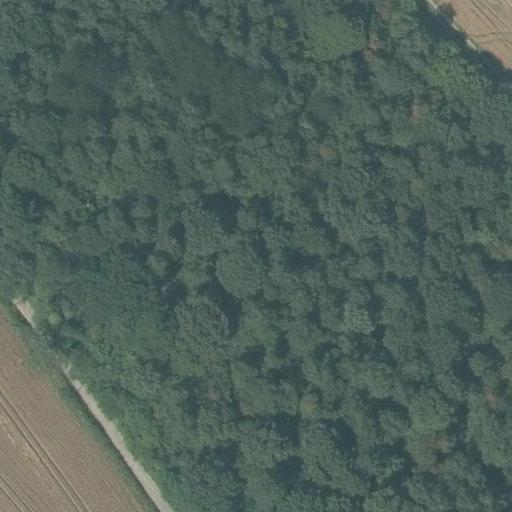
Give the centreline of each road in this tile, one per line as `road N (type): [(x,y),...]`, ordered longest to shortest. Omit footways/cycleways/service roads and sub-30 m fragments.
road 1 (unclassified): [(164,511),(0,277)]
road 2 (track): [(511,99),(423,0)]
